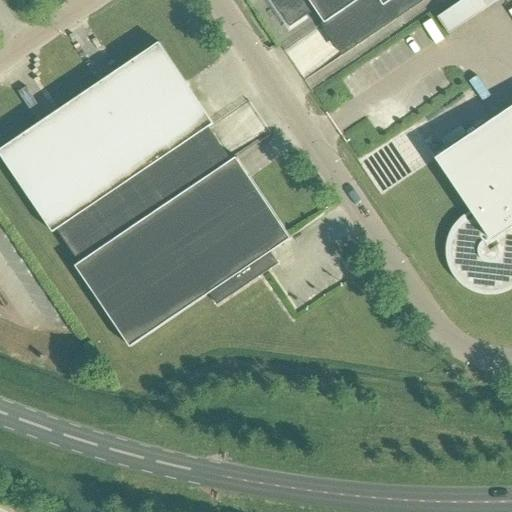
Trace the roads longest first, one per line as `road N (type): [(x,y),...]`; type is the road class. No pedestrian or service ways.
road 1 (primary): [(511,502),(277,487),(82,442),(0,411)]
road 2 (unclassified): [(213,0),(441,334),(511,364)]
